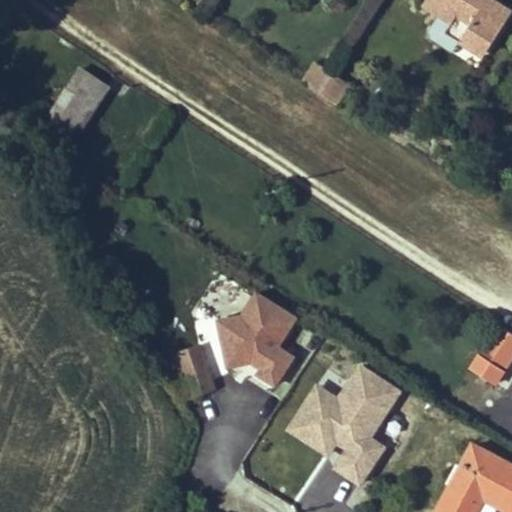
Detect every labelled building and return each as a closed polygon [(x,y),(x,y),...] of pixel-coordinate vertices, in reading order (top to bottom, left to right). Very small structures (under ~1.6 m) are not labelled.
[(511,11),(493,0),(425,0),(423,4),(452,22),(456,16),(470,24),(462,37),(486,52),(511,11)] [(484,56),(486,52),(462,37),(470,24),(456,16),(452,22),(445,32),(484,56)] [(320,94),(334,73),(317,62),(304,83),(320,94)] [(75,136),(107,86),(81,68),(55,108),(43,100),(29,122),(42,130),(49,119),(75,136)] [(337,105),(351,84),(334,73),(320,94),(337,105)] [(502,370),(511,355),(511,332),(499,325),(479,355),(502,370)] [(214,387),(200,346),(179,353),(187,379),(175,385),(183,399),(192,394),(214,387)] [(494,383),(502,370),(479,355),(471,368),(494,383)] [(387,446),(372,437),(402,390),(358,362),(337,396),(315,382),(282,434),(362,484),(387,446)] [(511,510),(511,465),(473,445),(436,511),(493,511),(499,504),(511,510)]
